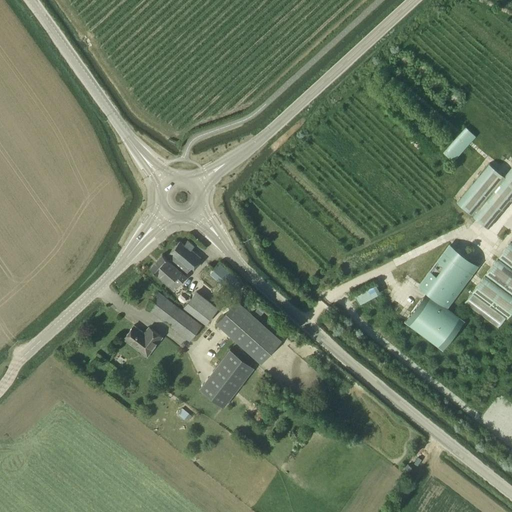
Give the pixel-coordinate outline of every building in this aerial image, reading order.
[(511,199),(511,182),(489,163),(458,201),(489,227),(511,199)] [(185,276),(191,269),(201,257),(192,249),(195,246),(188,241),(185,245),(179,240),(170,252),(165,257),(185,276)] [(185,276),(165,257),(162,254),(150,268),(158,275),(169,285),(174,280),(180,285),(187,277),(185,276)] [(214,258),(206,266),(235,293),(243,283),(214,258)] [(461,274),(446,263),(427,289),(442,300),(461,274)] [(205,268),(198,277),(203,281),(210,287),(212,288),(214,285),(213,283),(217,278),(211,272),(205,268)] [(383,286),(392,282),(387,274),(378,278),(383,286)] [(362,301),(377,294),(373,287),(359,294),(362,301)] [(184,306),(183,307),(206,324),(218,308),(197,290),(190,298),(182,290),(175,299),(184,306)] [(465,303),(498,327),(507,315),(474,291),(465,303)] [(159,292),(147,309),(190,341),(202,325),(159,292)] [(235,300),(216,322),(250,352),(248,355),(253,360),(256,357),(260,361),(280,340),(235,300)] [(134,325),(124,338),(140,350),(148,340),(157,346),(162,340),(150,330),(146,335),(134,325)] [(493,359),(470,338),(458,352),(481,373),(493,359)] [(224,406),(254,366),(230,348),(200,388),(224,406)]
